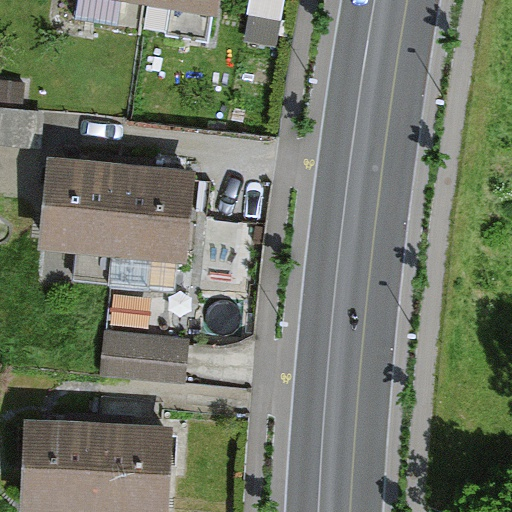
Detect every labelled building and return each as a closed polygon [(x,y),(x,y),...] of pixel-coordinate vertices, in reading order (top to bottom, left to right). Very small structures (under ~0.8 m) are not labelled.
[(214,0),(77,0),(74,25),(121,33),(126,4),(211,19),(214,0)] [(289,0),(251,0),(248,24),(285,30),(289,0)] [(36,115),(0,112),(0,149),(33,152),(36,115)] [(199,176),(49,164),(42,255),(191,267),(199,176)] [(186,348),(106,341),(103,382),(182,390),(186,348)] [(166,511),(169,431),(25,426),(21,511),(166,511)]
